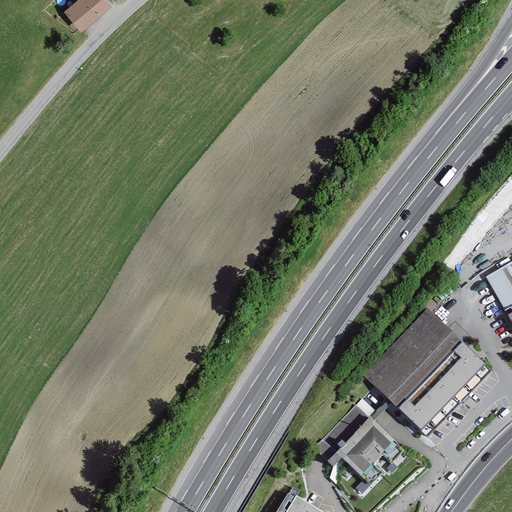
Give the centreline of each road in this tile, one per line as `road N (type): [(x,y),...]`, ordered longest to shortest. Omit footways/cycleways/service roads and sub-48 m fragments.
road 1 (motorway): [(212,511),(356,290),(511,94)]
road 2 (motorway): [(442,138),(285,350),(185,511)]
road 3 (tertiary): [(137,0),(0,150)]
road 4 (motorway): [(511,21),(442,138)]
